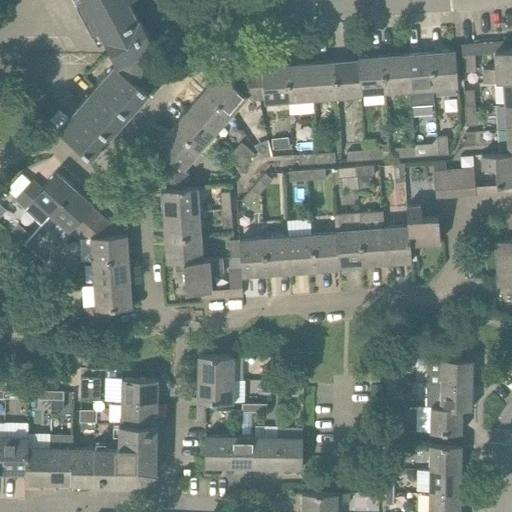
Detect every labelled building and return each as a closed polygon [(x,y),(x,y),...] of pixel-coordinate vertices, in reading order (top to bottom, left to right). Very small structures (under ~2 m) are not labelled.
[(75,0),(84,17),(116,0),(75,0)] [(105,40),(134,22),(124,3),(128,0),(116,0),(84,17),(98,43),(105,40)] [(116,66),(143,71),(140,53),(154,45),(140,18),(134,22),(105,40),(118,64),(116,66)] [(463,73),(476,72),(476,69),(474,44),(461,45),(463,73)] [(502,83),(511,81),(511,49),(495,51),(496,68),(476,69),(476,72),(477,84),(502,83)] [(434,89),(458,88),(456,51),(431,53),(434,89)] [(409,91),(434,89),(431,53),(407,55),(409,91)] [(386,93),(409,91),(407,55),(383,56),(386,93)] [(361,95),(386,93),(383,56),(358,58),(358,61),(361,95)] [(361,97),(361,95),(358,61),(335,62),(337,99),(361,97)] [(313,100),(337,99),(335,62),(310,64),(313,100)] [(289,102),(313,100),(310,64),(287,66),(289,102)] [(96,87),(130,117),(149,94),(135,82),(143,71),(116,66),(115,65),(96,87)] [(264,104),(289,102),(287,66),(262,67),(262,72),(249,73),(251,101),(264,100),(264,104)] [(248,97),(251,101),(249,73),(222,75),(220,74),(205,91),(232,115),(248,97)] [(504,107),(511,106),(511,81),(502,83),(504,107)] [(111,139),(130,117),(96,87),(77,109),(111,139)] [(465,109),(475,108),(474,90),(464,91),(465,109)] [(216,134),(232,115),(205,91),(189,110),(216,134)] [(466,127),(477,126),(475,108),(465,109),(466,127)] [(91,161),(111,139),(77,109),(57,131),(91,161)] [(200,152),(216,134),(189,110),(173,128),(200,152)] [(164,184),(189,182),(189,174),(184,170),(200,152),(173,128),(156,147),(161,151),(164,184)] [(439,155),(449,155),(447,137),(437,137),(439,155)] [(248,162),(255,154),(241,143),(235,150),(248,162)] [(414,157),(432,156),(432,146),(413,147),(414,157)] [(396,158),(414,157),(413,147),(395,148),(396,158)] [(365,160),(383,159),(383,149),(365,150),(365,160)] [(242,169),(248,162),(235,150),(228,158),(242,169)] [(347,162),(365,160),(365,150),(347,151),(347,162)] [(318,164),(336,163),(335,153),(317,154),(318,164)] [(482,170),(495,169),(496,185),(511,184),(511,154),(507,154),(507,153),(481,155),(482,170)] [(299,165),(318,164),(317,154),(299,155),(299,165)] [(395,182),(405,182),(404,164),(394,165),(395,182)] [(356,177),(374,176),(374,166),(356,167),(356,177)] [(338,178),(356,177),(356,167),(338,168),(338,178)] [(446,169),(447,186),(462,184),(461,168),(446,169)] [(463,195),(476,195),(474,168),(461,168),(462,184),(463,195)] [(308,181),(326,179),(325,169),(307,170),(308,181)] [(436,197),(448,196),(447,186),(446,169),(434,170),(436,197)] [(290,182),(308,181),(307,170),(289,172),(290,182)] [(34,201),(50,216),(75,188),(56,172),(41,188),(32,180),(14,199),(26,210),(34,201)] [(253,187),(261,193),(273,180),(265,173),(253,187)] [(462,184),(447,186),(448,196),(463,195),(462,184)] [(164,214),(200,212),(198,187),(162,190),(164,214)] [(241,200),(249,207),(261,193),(253,187),(241,200)] [(71,230),(74,232),(94,209),(91,207),(93,205),(75,188),(50,216),(69,232),(71,230)] [(222,210),(231,210),(230,192),(221,193),(222,210)] [(408,225),(410,245),(440,242),(439,217),(422,218),(421,205),(406,206),(408,225)] [(92,262),(128,259),(126,234),(122,235),(94,209),(74,232),(80,238),(90,237),(92,262)] [(223,228),(232,228),(231,210),(222,210),(223,228)] [(166,239),(202,236),(200,212),(164,214),(166,239)] [(411,261),(410,245),(408,225),(384,226),(387,263),(411,261)] [(363,265),(387,263),(384,226),(360,228),(363,265)] [(339,266),(363,265),(360,228),(335,230),(336,232),(338,269),(339,269),(339,266)] [(314,271),(338,269),(336,232),(312,234),(314,271)] [(291,272),(314,271),(312,234),(288,236),(291,272)] [(184,262),(203,259),(202,236),(166,239),(167,263),(184,262)] [(267,274),(291,272),(288,236),(264,237),(267,274)] [(240,257),(241,269),(242,275),(267,274),(264,237),(239,239),(239,240),(240,257)] [(240,257),(239,240),(229,241),(231,258),(240,257)] [(498,287),(511,286),(511,240),(495,242),(498,287)] [(211,290),(210,274),(224,273),(223,258),(203,259),(184,262),(186,292),(211,290)] [(93,286),(130,284),(128,259),(92,262),(93,286)] [(58,282),(68,281),(66,264),(57,264),(58,282)] [(230,288),(230,297),(243,296),(242,275),(241,269),(229,270),(230,288)] [(83,308),(84,325),(111,323),(110,310),(132,308),(130,284),(93,286),(95,308),(83,308)] [(198,380),(234,380),(234,356),(198,356),(198,380)] [(440,384),(472,385),(473,360),(441,359),(440,384)] [(264,380),(273,381),(273,368),(264,368),(264,380)] [(387,383),(396,383),(396,371),(388,371),(387,383)] [(80,391),(89,391),(89,378),(80,377),(80,391)] [(121,402),(157,403),(158,378),(121,378),(121,402)] [(234,380),(198,380),(198,403),(234,404),(234,380)] [(264,393),(273,393),(273,381),(264,380),(264,393)] [(387,396),(396,396),(396,383),(387,383),(387,396)] [(450,409),(462,410),(472,410),(472,385),(440,384),(440,407),(450,408),(450,409)] [(291,396),(304,396),(304,387),(291,387),(291,396)] [(5,399),(18,400),(18,391),(5,390),(5,399)] [(39,400),(51,400),(51,391),(39,391),(39,400)] [(51,412),(64,412),(64,391),(51,391),(51,400),(51,412)] [(120,423),(157,424),(157,403),(121,402),(120,423)] [(242,413),(255,413),(255,404),(242,404),(242,413)] [(255,413),(267,413),(267,404),(255,404),(255,413)] [(430,433),(462,433),(462,410),(450,409),(450,408),(440,407),(431,407),(430,433)] [(197,421),(206,421),(206,408),(197,408),(197,421)] [(80,423),(88,423),(89,411),(80,410),(80,423)] [(88,423),(97,423),(97,411),(89,411),(88,423)] [(387,432),(395,432),(395,420),(387,419),(387,432)] [(144,485),(150,479),(156,472),(157,424),(120,423),(119,423),(119,444),(117,446),(115,447),(94,447),(94,448),(94,484),(144,485)] [(205,467),(230,468),(230,436),(205,436),(205,467)] [(230,468),(254,468),(254,436),(230,436),(230,468)] [(254,468),(278,468),(279,437),(254,436),(254,468)] [(3,474),(26,474),(28,448),(29,437),(4,437),(3,474)] [(279,437),(278,468),(302,469),(303,437),(279,437)] [(386,456),(394,456),(395,444),(386,444),(386,456)] [(430,470),(461,471),(462,446),(430,446),(430,470)] [(26,484),(50,484),(50,448),(28,448),(26,474),(26,484)] [(50,484),(73,484),(73,448),(50,448),(50,484)] [(73,484),(94,484),(94,448),(73,448),(73,484)] [(429,493),(461,493),(461,471),(430,470),(429,493)] [(385,493),(394,493),(394,481),(385,481),(385,493)] [(301,511),(337,511),(338,502),(349,503),(349,494),(301,493),(301,511)] [(385,505),(393,505),(394,493),(385,493),(385,505)] [(428,511),(460,511),(461,493),(429,493),(428,511)]
